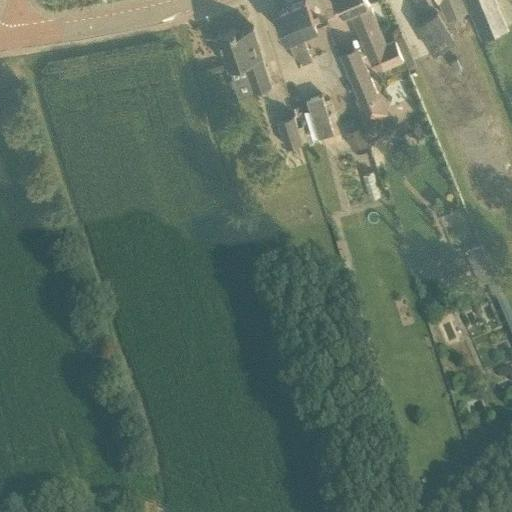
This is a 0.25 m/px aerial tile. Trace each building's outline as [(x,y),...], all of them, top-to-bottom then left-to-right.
[(299,63),(313,57),(302,33),(320,26),(306,0),(304,0),(276,12),(299,63)] [(387,44),(368,0),(337,0),(344,16),(350,13),(372,64),(384,68),(405,59),(397,40),(387,44)] [(437,0),(438,2),(442,1),(448,19),(470,12),(466,0),(437,0)] [(468,0),(474,14),(497,5),(495,0),(468,0)] [(434,54),(454,41),(437,14),(417,27),(434,54)] [(273,84),(254,27),(238,32),(236,27),(218,33),(239,96),(273,84)] [(411,72),(418,69),(402,32),(395,35),(397,40),(405,59),(411,72)] [(346,62),(361,97),(355,99),(364,123),(389,113),(380,94),(377,95),(361,56),(346,62)] [(313,140),(330,134),(335,133),(322,94),(307,99),(309,105),(302,107),(313,140)] [(285,148),(308,142),(300,114),(278,121),(285,148)] [(363,126),(346,132),(352,149),(369,143),(363,126)] [(287,158),(276,164),(282,175),(293,169),(287,158)] [(473,269),(485,265),(488,264),(482,245),(467,251),(473,269)]
